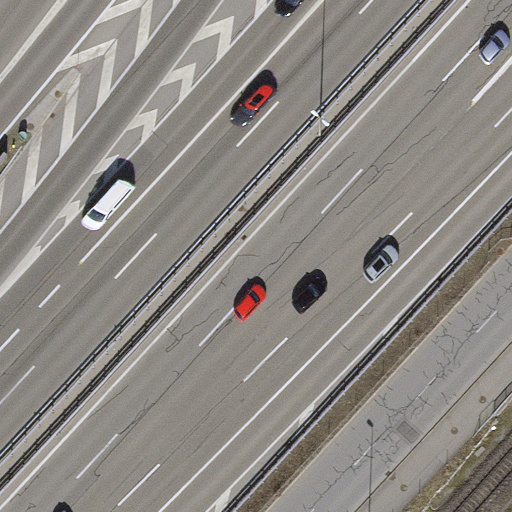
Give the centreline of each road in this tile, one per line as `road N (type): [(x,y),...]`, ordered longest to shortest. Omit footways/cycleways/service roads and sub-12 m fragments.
road 1 (motorway): [(120,511),(511,162)]
road 2 (motorway): [(95,511),(347,241)]
road 3 (motorway): [(360,0),(126,241)]
road 4 (motorway): [(203,0),(0,266)]
road 5 (primary): [(303,511),(511,282)]
road 6 (motorway): [(310,0),(126,241)]
road 7 (motorway): [(347,241),(511,31)]
road 8 (motorway): [(347,241),(511,84)]
road 9 (motorway): [(126,241),(0,377)]
road 10 (motorway): [(81,0),(0,97)]
